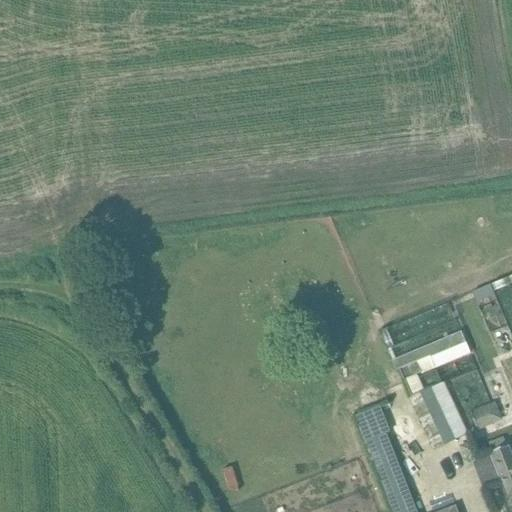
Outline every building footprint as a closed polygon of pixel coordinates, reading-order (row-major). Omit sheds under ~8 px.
[(490,286),(472,293),(476,304),(494,296),(490,286)] [(428,346),(392,361),(396,371),(398,371),(400,370),(417,362),(431,357),(467,341),(463,331),(428,346)] [(404,380),(418,375),(422,373),(417,362),(400,370),(404,380)] [(423,388),(420,390),(445,445),(456,440),(431,385),(423,388)] [(381,402),(355,413),(393,511),(418,511),(387,431),(391,429),(381,402)] [(487,410),(471,417),(478,433),(495,426),(487,410)] [(508,496),(511,494),(511,460),(507,448),(492,453),(508,496)] [(433,511),(459,511),(456,503),(433,511)]
